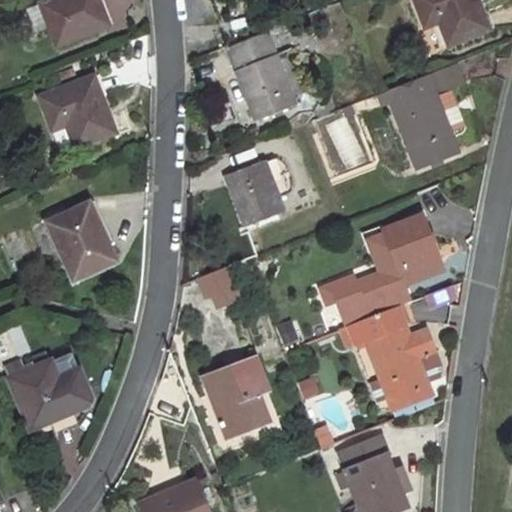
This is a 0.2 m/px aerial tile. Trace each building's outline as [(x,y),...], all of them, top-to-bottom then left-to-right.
[(100,0),(53,0),(72,43),(110,26),(100,0)] [(483,30),(471,0),(408,0),(420,30),(432,25),(441,47),(483,30)] [(34,33),(45,29),(38,6),(27,10),(34,33)] [(273,29),(239,42),(232,45),(259,114),(300,99),(273,29)] [(422,76),(384,91),(388,101),(412,164),(451,148),(444,128),(430,93),(446,87),(458,83),(451,65),(422,76)] [(98,80),(42,102),(55,133),(72,125),(83,149),(120,134),(98,80)] [(459,122),(446,87),(430,93),(444,128),(459,122)] [(384,91),(372,95),(376,105),(388,101),(384,91)] [(57,156),(70,153),(65,132),(51,135),(57,156)] [(267,157),(220,175),(241,228),(287,211),(267,157)] [(91,206),(48,224),(72,284),(113,267),(97,230),(100,228),(91,206)] [(422,220),(384,234),(397,269),(405,289),(442,273),(422,220)] [(225,264),(195,278),(210,311),(240,298),(225,264)] [(390,298),(406,292),(405,289),(397,269),(355,285),(353,279),(330,288),(345,329),(389,313),(395,311),(390,298)] [(425,307),(455,298),(451,287),(422,296),(425,307)] [(336,304),(330,288),(320,291),(327,308),(336,304)] [(411,305),(406,292),(390,298),(395,311),(411,305)] [(364,357),(383,405),(420,391),(410,362),(423,358),(416,340),(402,345),(389,313),(345,330),(340,332),(353,362),(364,357)] [(292,320),(276,327),(283,345),(299,339),(292,320)] [(21,324),(7,328),(13,352),(27,348),(21,324)] [(71,354),(5,380),(25,430),(87,405),(89,400),(71,354)] [(429,373),(423,358),(410,362),(420,391),(430,387),(429,373)] [(253,398),(266,394),(254,364),(201,384),(228,455),(282,435),(277,421),(264,426),(253,398)] [(298,383),(303,399),(319,393),(314,377),(298,383)] [(420,391),(383,405),(387,416),(424,402),(420,391)] [(277,421),(266,394),(253,398),(264,426),(277,421)] [(398,511),(375,444),(334,460),(351,511),(398,511)] [(205,511),(192,484),(140,507),(142,511),(205,511)]
